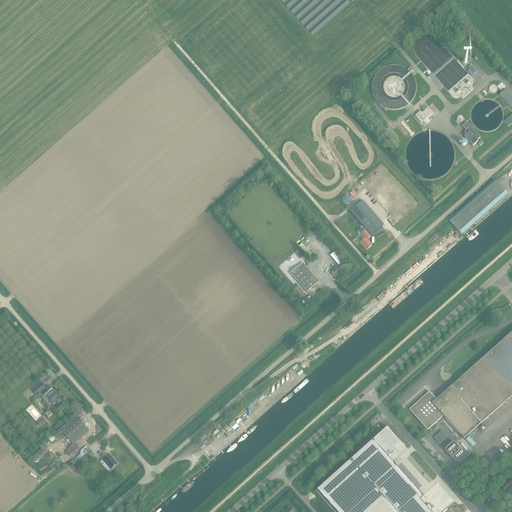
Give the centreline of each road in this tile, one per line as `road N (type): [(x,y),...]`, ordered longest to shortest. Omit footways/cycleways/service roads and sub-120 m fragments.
road 1 (unclassified): [(108,511),(511,155)]
road 2 (tertiary): [(366,391),(511,261)]
road 3 (unclassified): [(474,511),(366,391)]
